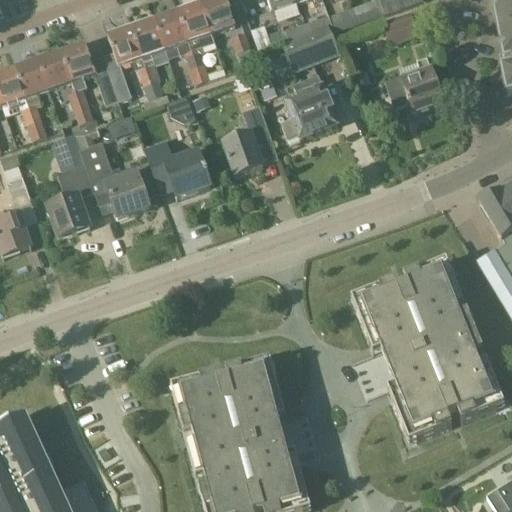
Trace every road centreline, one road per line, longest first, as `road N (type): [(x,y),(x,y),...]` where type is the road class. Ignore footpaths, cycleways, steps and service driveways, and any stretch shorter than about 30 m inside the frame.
road 1 (tertiary): [(75,319),(498,158)]
road 2 (residential): [(155,511),(152,484),(111,419),(75,319)]
road 3 (residential): [(441,0),(498,158)]
